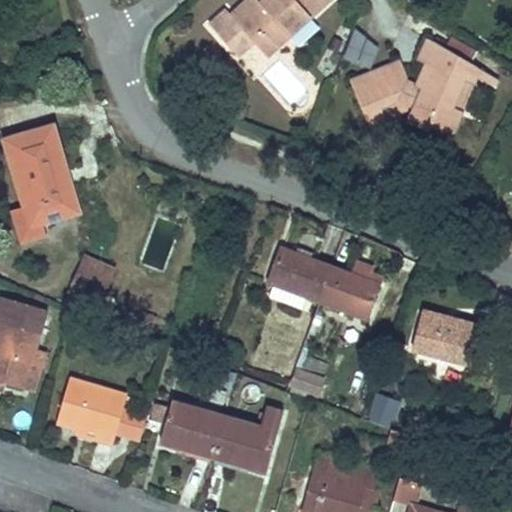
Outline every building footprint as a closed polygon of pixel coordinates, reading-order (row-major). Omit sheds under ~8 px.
[(265,7),(262,3),(259,1),(237,21),(232,16),(227,10),(210,25),(238,56),(254,42),(268,57),(330,0),(270,0),(271,1),(265,7)] [(258,0),(249,0),(232,16),(237,21),(259,1),(258,0)] [(353,31),(341,58),(371,70),(382,44),(353,31)] [(452,37),(445,48),(471,63),(478,52),(452,37)] [(464,80),(475,85),(478,78),(481,70),(482,69),(471,63),(445,48),(429,39),(419,61),(426,64),(418,84),(407,80),(408,77),(404,67),(354,88),(369,126),(409,110),(410,106),(414,108),(409,121),(430,130),(432,125),(448,133),(458,110),(452,108),(464,80)] [(254,48),(240,62),(251,72),(265,58),(254,48)] [(351,81),(354,88),(404,67),(402,61),(351,81)] [(500,81),(481,70),(478,78),(497,86),(500,81)] [(463,113),(475,85),(464,80),(452,108),(458,110),(463,113)] [(463,113),(458,110),(448,133),(453,135),(463,113)] [(60,173),(67,171),(54,127),(6,141),(25,207),(11,211),(21,245),(42,239),(38,225),(72,215),(60,173)] [(79,213),(67,171),(60,173),(72,215),(79,213)] [(275,286),(308,298),(319,302),(333,266),(283,248),(270,284),(275,286)] [(333,266),(319,302),(369,320),(382,284),(333,266)] [(103,295),(76,284),(69,301),(96,313),(103,295)] [(303,309),(308,298),(275,286),(271,297),(303,309)] [(0,382),(6,384),(26,390),(27,387),(37,351),(48,313),(0,298),(0,382)] [(472,347),(478,326),(423,311),(413,349),(468,363),(469,359),(488,364),(491,352),(472,347)] [(143,327),(153,330),(158,317),(148,314),(143,327)] [(480,319),(478,326),(472,347),(491,352),(498,324),(480,319)] [(46,353),(37,351),(27,387),(36,389),(46,353)] [(318,395),(324,379),(298,370),(293,386),(318,395)] [(117,434),(124,410),(128,395),(70,379),(57,424),(99,435),(98,440),(114,444),(117,434)] [(400,403),(379,396),(371,417),(392,424),(400,403)] [(214,457),(225,417),(172,402),(166,424),(161,442),(214,457)] [(150,420),(166,424),(171,407),(155,403),(150,420)] [(225,417),(214,457),(267,472),(284,412),(267,407),(261,428),(225,417)] [(148,417),(124,410),(117,434),(141,441),(148,417)] [(393,430),(384,454),(405,462),(412,437),(393,430)] [(311,481),(304,504),(303,510),(308,511),(360,511),(367,487),(376,490),(382,469),(320,451),(311,481)] [(295,502),(304,504),(311,481),(302,478),(295,502)] [(400,481),(394,500),(415,506),(421,487),(400,481)] [(375,511),(381,491),(376,490),(367,487),(360,511),(375,511)] [(488,511),(491,503),(464,495),(458,511),(432,511),(414,506),(412,511),(488,511)]
